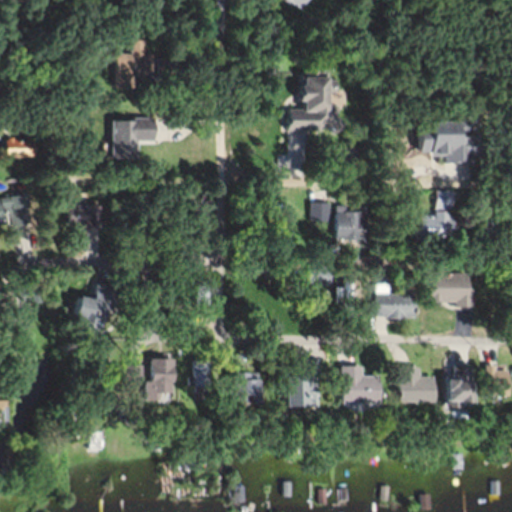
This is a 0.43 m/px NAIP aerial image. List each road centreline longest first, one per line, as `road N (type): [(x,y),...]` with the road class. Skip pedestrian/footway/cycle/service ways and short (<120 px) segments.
road 1 (residential): [(223,0),(216,301),(218,327),(231,339)]
road 2 (residential): [(221,185),(511,190)]
road 3 (residential): [(231,339),(511,342)]
road 4 (residential): [(0,287),(53,264),(218,262)]
